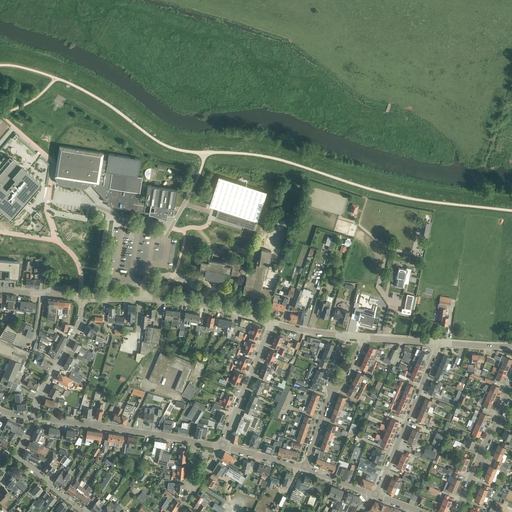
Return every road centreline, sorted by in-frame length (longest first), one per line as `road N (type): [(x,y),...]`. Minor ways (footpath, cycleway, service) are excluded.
road 1 (unclassified): [(83,298),(206,303),(270,323)]
road 2 (residential): [(194,442),(31,416)]
road 3 (residential): [(375,494),(439,342)]
road 4 (residential): [(455,511),(511,385)]
road 5 (residential): [(221,446),(270,323)]
road 6 (residential): [(31,416),(83,298)]
